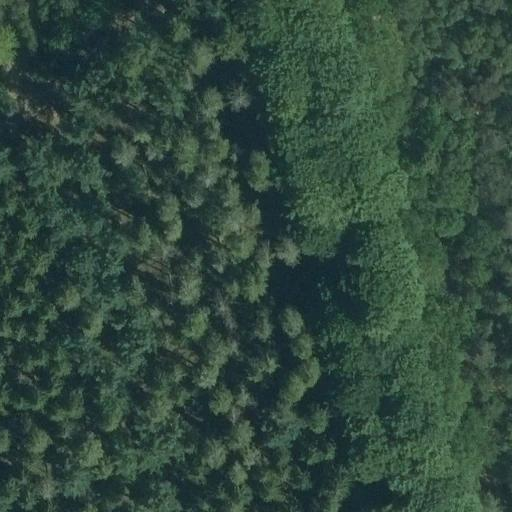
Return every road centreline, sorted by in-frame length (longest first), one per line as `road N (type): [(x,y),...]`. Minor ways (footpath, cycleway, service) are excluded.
road 1 (track): [(419,511),(294,0)]
road 2 (track): [(149,0),(0,119)]
